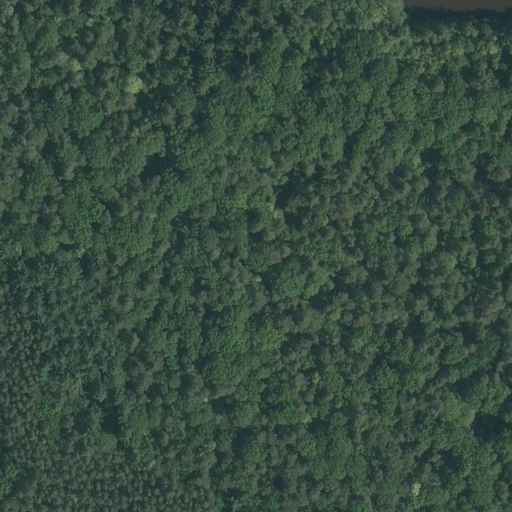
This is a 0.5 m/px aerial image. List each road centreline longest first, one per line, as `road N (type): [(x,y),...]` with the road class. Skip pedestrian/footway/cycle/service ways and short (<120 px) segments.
road 1 (unclassified): [(511,421),(0,105)]
road 2 (track): [(173,212),(248,91),(412,67),(511,63)]
